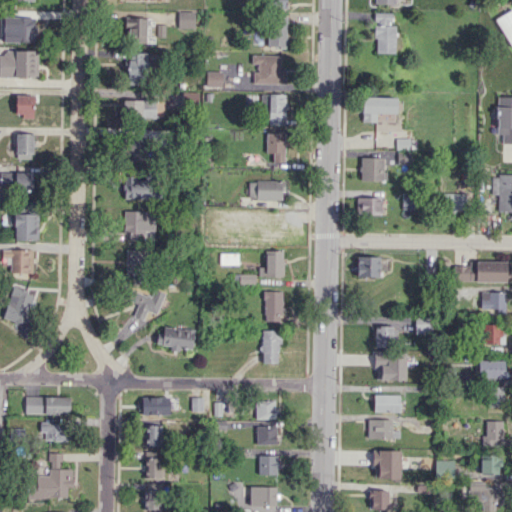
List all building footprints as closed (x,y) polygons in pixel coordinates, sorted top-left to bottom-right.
[(511,47),(511,8),(495,18),(511,47)] [(395,25),(390,25),(390,12),(373,12),(373,22),(375,22),(374,52),(395,52),(395,25)] [(34,17),(2,16),(1,41),(34,42),(34,17)] [(151,17),(126,17),(125,42),(151,43),(151,17)] [(286,19),(268,18),(267,46),(286,47),(286,19)] [(0,76),(37,77),(37,51),(0,50),(0,76)] [(147,52),(127,51),(126,84),(146,85),(147,52)] [(253,83),(285,83),(285,67),(280,67),(280,55),(251,54),(251,64),(257,64),(257,72),(253,72),(253,83)] [(222,71),(206,71),(206,86),(222,86),(222,71)] [(285,125),(286,94),(261,93),(261,112),(267,112),(267,124),(285,125)] [(15,113),(33,113),(33,95),(15,94),(15,113)] [(511,142),(511,95),(497,95),(496,134),(502,134),(502,142),(511,142)] [(361,121),(376,121),(376,113),(396,113),(396,96),(361,96),(361,121)] [(162,118),(163,100),(125,99),(124,117),(162,118)] [(126,162),(146,162),(147,129),(127,128),(126,162)] [(265,152),(273,152),(272,161),(283,162),(284,132),(266,132),(265,152)] [(15,158),(32,158),(33,133),(16,133),(15,158)] [(396,163),(408,163),(409,151),(397,151),(396,163)] [(360,180),(384,180),(384,157),(360,157),(360,180)] [(32,172),(0,171),(0,186),(10,186),(10,193),(32,193),(32,172)] [(496,210),(511,210),(511,174),(491,173),(491,194),(497,194),(496,210)] [(134,176),(123,175),(122,197),(149,198),(150,180),(133,180),(134,176)] [(282,199),(283,180),(248,180),(248,199),(282,199)] [(401,208),(414,209),(414,192),(402,192),(401,208)] [(464,211),(464,193),(445,193),(444,211),(464,211)] [(380,214),(380,197),(356,197),(356,214),(380,214)] [(144,238),(145,210),(123,210),(122,237),(144,238)] [(37,213),(8,213),(8,225),(14,225),(14,240),(37,240),(37,213)] [(253,242),(283,242),(283,221),(266,220),(266,225),(253,225),(253,242)] [(125,274),(145,275),(146,249),(126,248),(125,274)] [(12,273),(32,272),(32,249),(12,249),(12,273)] [(283,250),(264,250),(264,266),(257,266),(257,276),(283,276),(283,250)] [(237,252),(219,253),(220,264),(238,264),(237,252)] [(356,276),(378,276),(379,256),(356,255),(356,276)] [(509,281),(510,261),(468,260),(468,265),(453,265),(453,280),(509,281)] [(3,318),(15,321),(12,330),(24,334),(36,294),(12,287),(3,318)] [(164,292),(153,288),(150,296),(130,289),(126,299),(137,303),(132,315),(143,319),(146,310),(156,314),(164,292)] [(262,320),(281,320),(281,291),(263,290),(262,320)] [(496,308),(496,313),(505,313),(504,291),(479,291),(480,308),(496,308)] [(414,333),(432,332),(431,317),(414,317),(414,333)] [(482,343),(502,343),(502,323),(482,323),(482,343)] [(374,346),(396,345),(396,325),(374,326),(374,346)] [(194,329),(163,326),(162,333),(157,333),(155,345),(178,348),(178,347),(191,349),(194,329)] [(278,363),(279,330),(261,329),(261,362),(278,363)] [(374,379),(405,379),(405,352),(374,351),(374,379)] [(504,377),(503,360),(478,360),(478,378),(504,377)] [(503,385),(486,386),(487,406),(503,406),(503,385)] [(398,412),(399,394),(373,394),(372,411),(398,412)] [(24,413),(70,414),(71,396),(25,395),(24,413)] [(168,397),(141,396),(141,414),(168,415),(168,397)] [(202,410),(202,396),(191,396),(190,410),(202,410)] [(255,419),(275,418),(274,399),(255,400),(255,419)] [(392,419),(367,418),(367,437),(391,438),(392,419)] [(502,420),(485,420),(485,435),(481,435),(481,442),(502,442),(502,420)] [(66,439),(66,421),(39,422),(39,440),(66,439)] [(145,445),(161,445),(161,425),(146,425),(145,445)] [(276,443),(275,425),(255,425),(256,444),(276,443)] [(399,478),(400,450),(372,449),(372,477),(399,478)] [(67,498),(67,487),(72,487),(72,468),(61,468),(61,452),(47,452),(48,475),(29,475),(29,498),(67,498)] [(257,474),(277,474),(277,455),(257,455),(257,474)] [(480,455),(480,472),(499,472),(499,456),(480,455)] [(161,457),(144,458),(145,478),(161,477),(161,457)] [(453,460),(434,459),(434,477),(453,477),(453,460)] [(481,510),(494,511),(494,503),(500,503),(501,487),(484,487),(484,482),(468,481),(468,503),(481,503),(481,510)] [(249,504),(275,505),(275,486),(249,485),(249,504)] [(143,509),(159,509),(160,490),(143,489),(143,509)] [(387,509),(387,490),(367,490),(367,498),(371,498),(371,509),(387,509)]
